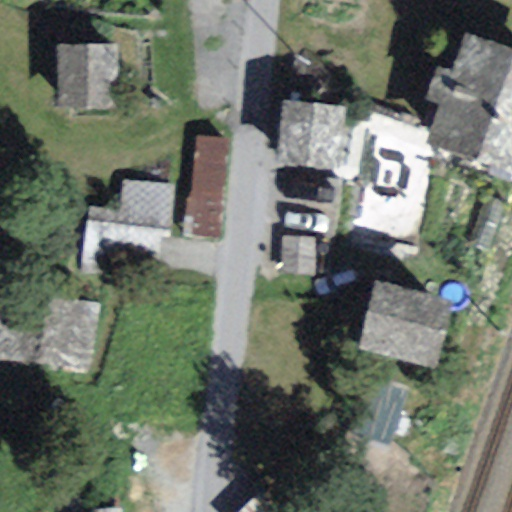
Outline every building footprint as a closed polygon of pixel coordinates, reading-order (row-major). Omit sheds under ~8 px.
[(511,50),(459,31),(418,141),(511,175),(511,50)] [(100,53),(48,50),(46,115),(97,117),(100,53)] [(335,95),(277,93),(274,160),(333,163),(335,95)] [(229,229),(234,128),(196,126),(192,227),(229,229)] [(96,173),(90,251),(171,258),(178,180),(96,173)] [(440,285),(354,269),(343,330),(429,345),(440,285)] [(97,293),(0,273),(0,342),(84,359),(97,293)] [(425,388),(356,371),(341,431),(410,448),(425,388)]
